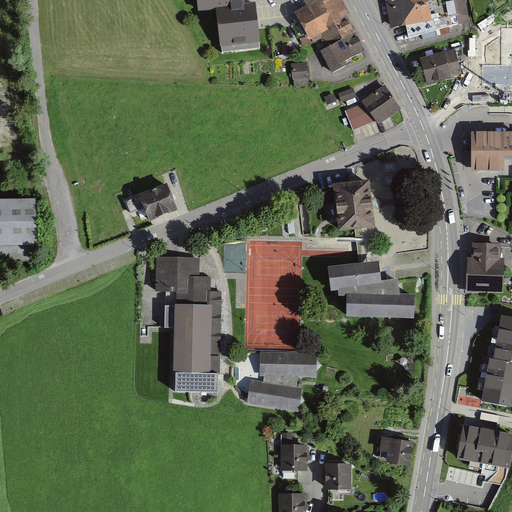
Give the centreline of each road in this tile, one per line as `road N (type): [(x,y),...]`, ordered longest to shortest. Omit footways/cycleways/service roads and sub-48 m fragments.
road 1 (residential): [(0,297),(422,125)]
road 2 (primary): [(422,125),(445,214),(450,332),(421,511)]
road 3 (track): [(31,0),(45,140),(74,266)]
road 4 (primary): [(358,0),(422,125)]
